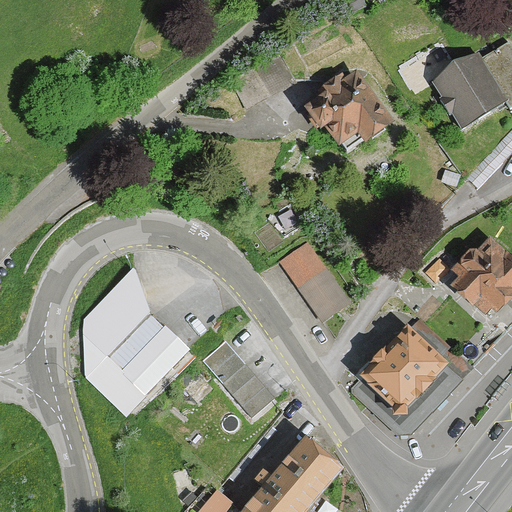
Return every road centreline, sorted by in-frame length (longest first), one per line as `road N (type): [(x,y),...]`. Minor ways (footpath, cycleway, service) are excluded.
road 1 (residential): [(418,511),(354,438),(257,296),(199,243),(160,229),(92,248),(69,269),(52,304),(47,370)]
road 2 (residential): [(294,0),(95,151),(0,237)]
road 3 (residential): [(47,370),(77,459),(81,511)]
